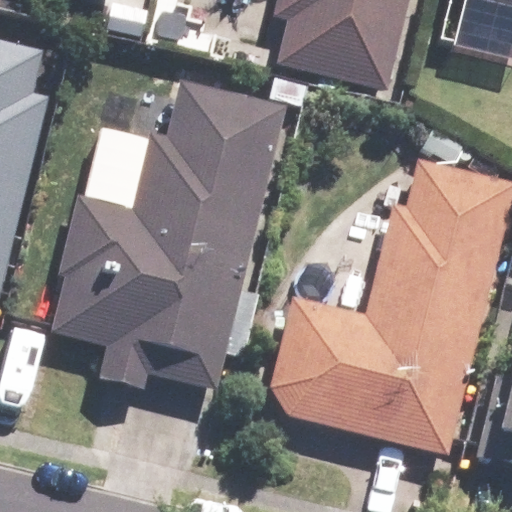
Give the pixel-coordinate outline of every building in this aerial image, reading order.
[(375,99),(399,0),(267,0),(262,21),(276,24),(264,71),(375,99)] [(511,0),(436,0),(511,18),(511,0)] [(0,246),(35,105),(20,101),(31,59),(0,51),(0,246)] [(228,298),(273,115),(168,89),(154,146),(136,141),(134,146),(89,135),(72,205),(65,203),(45,282),(51,283),(36,340),(93,354),(85,388),(130,399),(134,383),(202,400),(212,361),(230,366),(246,302),(228,298)] [(434,463),(503,191),(405,167),(393,216),(380,213),(352,324),(281,306),(258,395),(274,422),(434,463)] [(511,322),(507,321),(494,383),(485,381),(465,468),(511,478),(511,322)]
